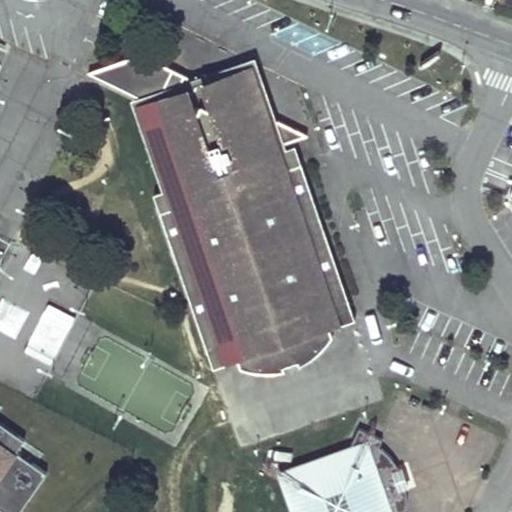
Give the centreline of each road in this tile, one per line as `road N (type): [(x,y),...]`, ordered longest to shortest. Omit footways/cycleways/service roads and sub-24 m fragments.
road 1 (residential): [(511,287),(469,205),(479,150),(511,77)]
road 2 (tertiary): [(380,0),(511,49)]
